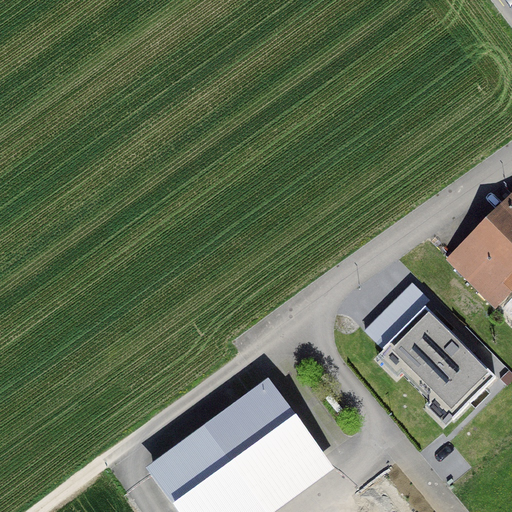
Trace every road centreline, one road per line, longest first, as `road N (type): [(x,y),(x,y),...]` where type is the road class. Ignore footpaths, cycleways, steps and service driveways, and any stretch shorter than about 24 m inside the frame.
road 1 (residential): [(511,166),(300,322)]
road 2 (residential): [(300,322),(451,511)]
road 3 (residential): [(300,322),(115,455)]
